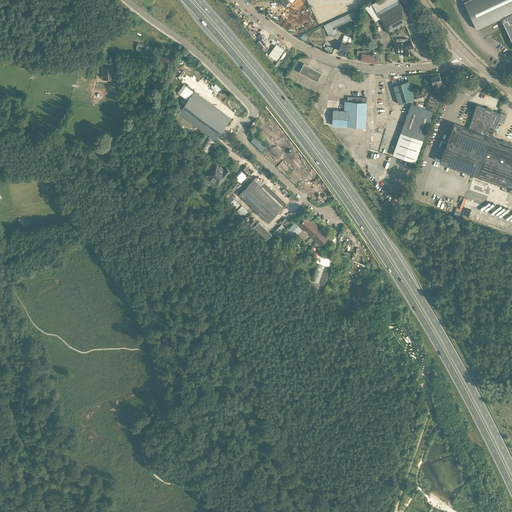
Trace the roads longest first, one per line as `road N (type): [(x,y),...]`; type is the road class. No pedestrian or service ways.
road 1 (trunk): [(185,0),(271,99),(385,258),(511,489)]
road 2 (trunk): [(511,467),(378,232),(198,0)]
road 3 (unclassified): [(334,218),(247,145),(252,109),(218,72),(126,0)]
road 4 (unclassified): [(464,51),(434,67),(344,62),(295,42),(235,0)]
